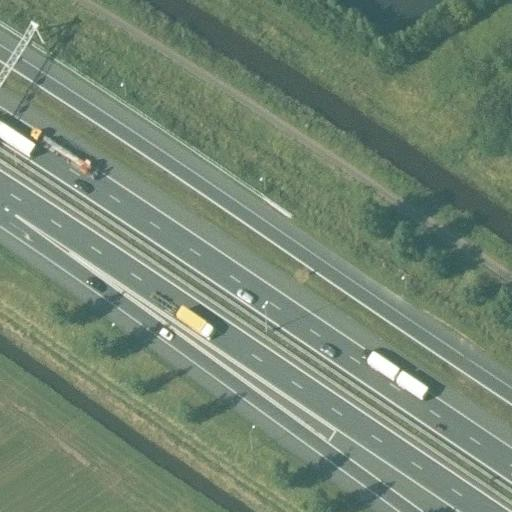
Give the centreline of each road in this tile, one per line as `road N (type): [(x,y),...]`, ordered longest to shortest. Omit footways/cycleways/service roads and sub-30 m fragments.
road 1 (motorway): [(511,398),(0,54)]
road 2 (motorway): [(511,467),(0,133)]
road 3 (motorway): [(17,201),(482,511)]
road 4 (unclassified): [(78,0),(511,279)]
road 5 (motorway): [(17,201),(195,357),(410,511)]
